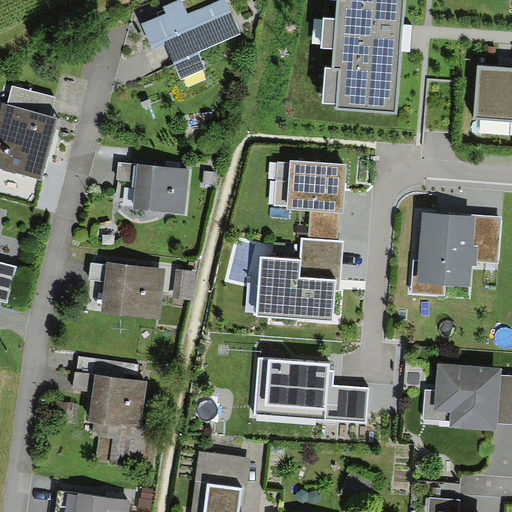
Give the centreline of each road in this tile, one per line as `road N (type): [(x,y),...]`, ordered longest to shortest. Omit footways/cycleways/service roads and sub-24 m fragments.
road 1 (residential): [(104,78),(41,339),(13,511)]
road 2 (residential): [(511,175),(418,168),(392,174),(373,340)]
